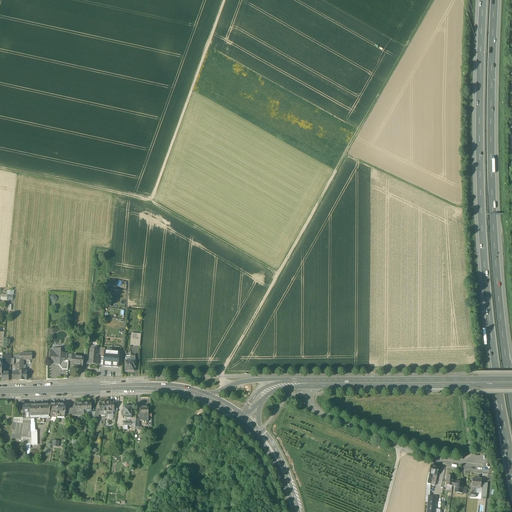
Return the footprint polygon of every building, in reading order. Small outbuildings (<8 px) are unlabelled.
[(7,294),(1,294),(1,301),(14,301),(14,290),(7,290),(7,294)] [(54,294),(50,298),(54,303),(58,299),(54,294)] [(141,346),(141,333),(131,333),(131,345),(141,346)] [(59,349),(54,349),(53,352),(52,352),(51,353),(51,357),(50,357),(50,359),(52,360),(51,364),(56,364),(58,363),(59,364),(60,364),(64,361),(64,359),(65,359),(66,354),(61,353),(61,351),(59,349)] [(98,349),(90,349),(89,358),(89,362),(97,363),(98,354),(98,349)] [(103,367),(118,368),(119,353),(105,352),(104,357),(103,367)] [(2,357),(2,364),(6,364),(6,359),(11,359),(11,356),(3,355),(2,357)] [(71,356),(71,361),(70,365),(82,366),(83,362),(83,357),(71,356)] [(65,362),(64,361),(60,364),(59,364),(58,365),(63,370),(64,370),(68,370),(68,363),(65,362)] [(131,361),(125,362),(125,372),(132,372),(133,372),(134,372),(134,371),(134,370),(134,369),(135,369),(135,361),(131,361)] [(65,404),(57,404),(57,416),(57,417),(57,418),(64,418),(65,416),(65,413),(65,405),(65,404)] [(40,405),(30,405),(30,413),(30,417),(41,417),(40,405)] [(50,405),(40,405),(41,417),(50,417),(50,405)] [(131,407),(123,407),(123,412),(121,412),(121,415),(123,416),(123,417),(126,417),(126,418),(127,419),(131,419),(131,416),(131,407)] [(148,407),(141,407),(141,415),(140,415),(140,421),(149,421),(152,421),(152,414),(149,414),(148,407)] [(23,424),(15,423),(14,431),(12,431),(11,435),(31,438),(31,433),(31,425),(23,424)] [(439,468),(431,466),(429,475),(432,476),(436,477),(437,477),(439,468)] [(482,479),(472,478),(471,487),(476,488),(477,489),(479,489),(480,488),(481,488),(482,479)] [(463,483),(455,482),(455,486),(456,487),(455,490),(458,490),(458,493),(463,494),(464,490),(462,489),(463,483)] [(429,497),(428,497),(427,511),(435,511),(436,510),(437,497),(429,497)]
